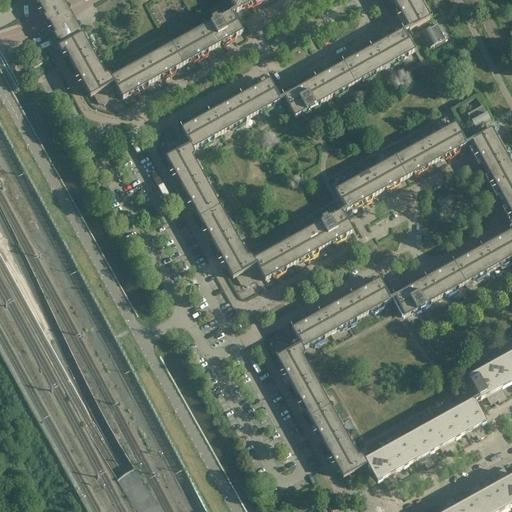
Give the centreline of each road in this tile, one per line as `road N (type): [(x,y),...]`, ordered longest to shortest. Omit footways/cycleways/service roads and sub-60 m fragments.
road 1 (residential): [(0,87),(143,340)]
road 2 (residential): [(410,251),(414,193),(456,168),(472,171),(497,229),(440,263),(421,261)]
road 3 (residential): [(254,337),(150,150),(149,130)]
road 4 (residential): [(396,509),(336,485),(254,337)]
road 5 (residential): [(143,340),(238,511)]
road 6 (residential): [(254,337),(410,251)]
road 7 (residential): [(357,0),(365,15),(357,35),(293,68),(264,66)]
road 8 (residential): [(255,46),(135,112)]
road 9 (residential): [(149,130),(264,66)]
road 10 (residential): [(135,112),(113,124),(86,114),(50,49)]
